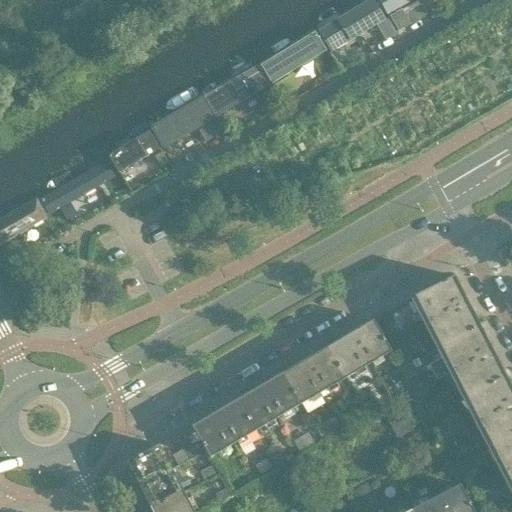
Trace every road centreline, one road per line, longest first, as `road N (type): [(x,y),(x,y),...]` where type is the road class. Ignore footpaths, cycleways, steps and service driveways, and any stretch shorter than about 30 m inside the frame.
road 1 (residential): [(114,212),(478,0)]
road 2 (residential): [(148,380),(184,395),(386,276),(396,239)]
road 3 (secondary): [(435,183),(178,331)]
road 4 (secondary): [(148,380),(396,239)]
road 5 (residential): [(449,210),(511,330)]
road 6 (secondary): [(178,331),(62,388)]
